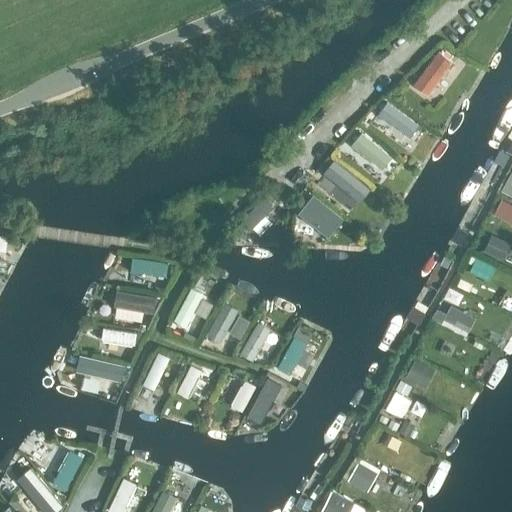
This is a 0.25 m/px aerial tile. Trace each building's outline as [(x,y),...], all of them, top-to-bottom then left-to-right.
[(477,159),(445,219),(459,226),(491,167),(477,159)] [(511,172),(502,191),(511,196),(511,172)] [(493,214),(501,218),(505,210),(511,213),(511,205),(500,199),(493,214)] [(490,233),(483,249),(500,256),(507,241),(490,233)] [(447,314),(444,319),(469,332),(476,318),(451,305),(447,314)] [(415,360),(406,378),(419,385),(428,367),(415,360)] [(401,380),(396,389),(407,395),(412,387),(401,380)] [(403,423),(399,432),(410,437),(414,428),(403,423)] [(358,464),(349,480),(367,490),(377,474),(358,464)] [(331,492),(320,511),(351,511),(356,504),(331,492)]
